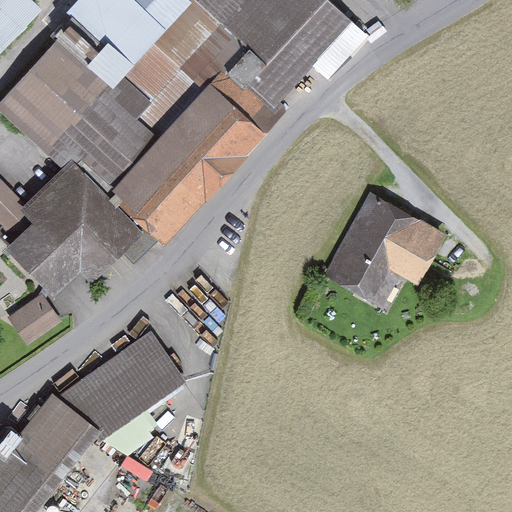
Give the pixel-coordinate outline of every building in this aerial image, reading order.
[(0,0),(0,58),(42,11),(29,0),(0,0)] [(135,0),(89,0),(74,17),(109,51),(91,70),(116,94),(127,82),(154,107),(141,121),(162,141),(233,66),(256,88),(276,67),(205,0),(187,0),(163,26),(135,0)] [(359,27),(331,0),(205,0),(276,67),(256,88),(280,111),(359,27)] [(55,37),(61,42),(91,70),(109,51),(74,17),(55,37)] [(76,158),(113,193),(162,141),(141,121),(154,107),(127,82),(116,94),(91,70),(61,42),(1,105),(67,167),(76,158)] [(162,141),(113,193),(151,228),(160,237),(280,111),(256,88),(233,66),(162,141)] [(0,234),(0,241),(60,299),(84,274),(96,286),(151,228),(113,193),(76,158),(67,167),(29,207),(2,182),(0,183),(0,224),(5,229),(0,234)] [(371,195),(328,276),(382,305),(399,272),(426,287),(452,238),(371,195)] [(43,295),(8,319),(27,347),(62,322),(43,295)] [(155,334),(59,397),(108,435),(104,441),(107,444),(192,384),(155,334)] [(47,511),(104,441),(108,435),(59,397),(50,390),(0,453),(0,511),(47,511)]
